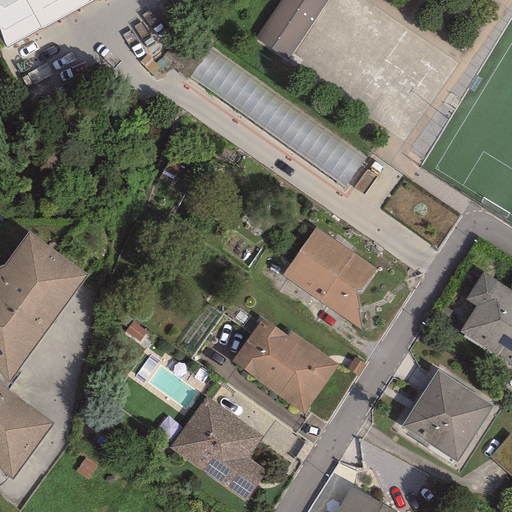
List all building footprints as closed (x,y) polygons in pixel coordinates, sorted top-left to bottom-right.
[(0,0),(0,53),(98,0),(0,0)] [(282,0),(255,40),(286,61),(327,0),(282,0)] [(212,47),(188,80),(342,191),(366,158),(212,47)] [(375,270),(316,228),(282,277),(360,332),(357,296),(375,270)] [(89,284),(27,239),(0,275),(0,478),(11,487),(50,435),(2,400),(89,284)] [(511,293),(481,273),(464,301),(473,307),(457,332),(511,367),(511,293)] [(261,320),(230,363),(301,415),(336,367),(289,333),(286,338),(261,320)] [(491,407),(437,372),(401,428),(455,463),(491,407)] [(261,440),(204,399),(168,449),(244,502),(265,472),(247,460),(261,440)] [(511,436),(509,434),(489,458),(511,477),(511,436)] [(393,511),(351,487),(336,511),(393,511)]
